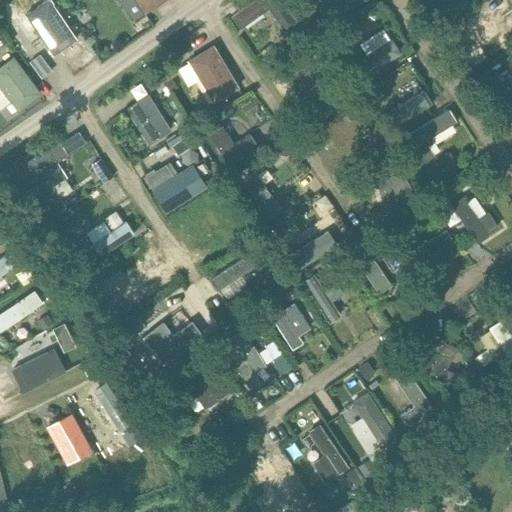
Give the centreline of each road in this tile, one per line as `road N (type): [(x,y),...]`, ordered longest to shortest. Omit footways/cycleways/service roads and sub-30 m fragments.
road 1 (residential): [(71,96),(218,323),(493,143)]
road 2 (residential): [(511,253),(293,396)]
road 3 (residential): [(202,5),(339,193)]
road 4 (residential): [(391,0),(493,143)]
road 5 (residential): [(202,5),(71,96)]
